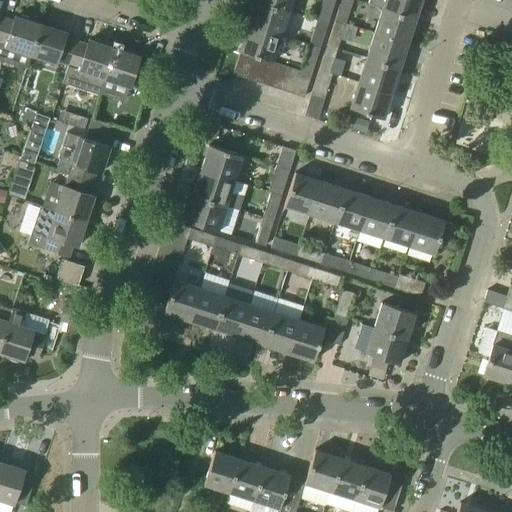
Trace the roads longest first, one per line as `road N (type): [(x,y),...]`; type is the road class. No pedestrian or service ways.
road 1 (residential): [(436,418),(89,399)]
road 2 (residential): [(498,194),(174,89)]
road 3 (residential): [(89,399),(112,280),(174,89)]
road 4 (residential): [(436,418),(434,388),(498,194)]
